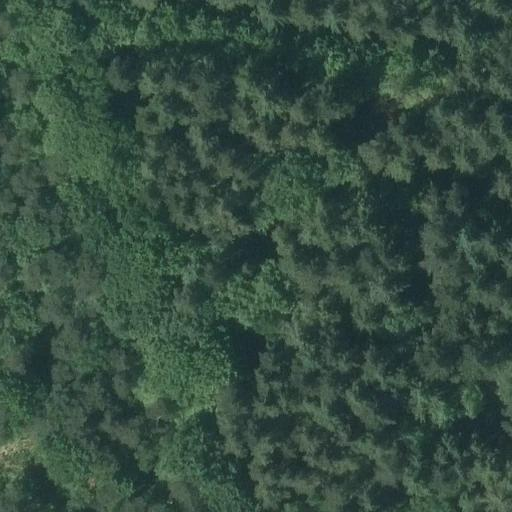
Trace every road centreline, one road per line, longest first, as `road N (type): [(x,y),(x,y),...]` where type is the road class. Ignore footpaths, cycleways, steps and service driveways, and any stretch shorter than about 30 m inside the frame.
road 1 (track): [(257,511),(46,0)]
road 2 (track): [(63,511),(211,407)]
